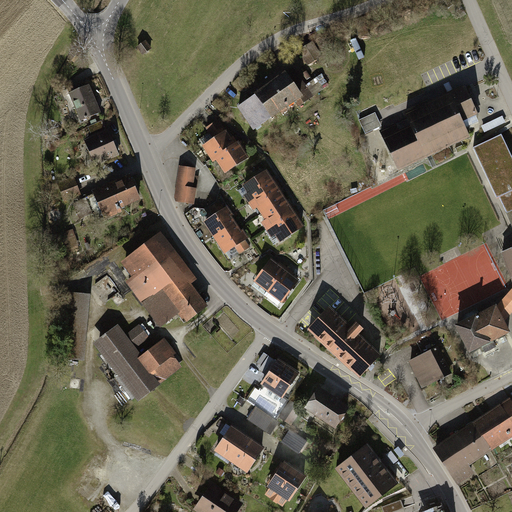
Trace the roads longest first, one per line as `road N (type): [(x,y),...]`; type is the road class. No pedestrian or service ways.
road 1 (residential): [(385,0),(272,42),(147,157)]
road 2 (residential): [(135,511),(270,331)]
road 3 (tertiary): [(270,331),(201,263),(147,157)]
road 4 (tertiary): [(408,432),(371,397),(270,331)]
road 5 (tertiary): [(147,157),(94,39)]
